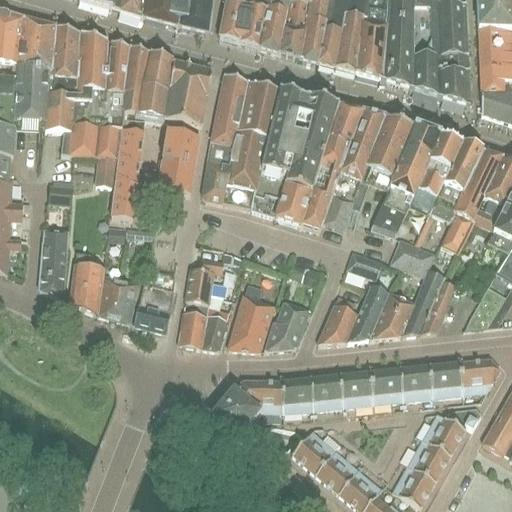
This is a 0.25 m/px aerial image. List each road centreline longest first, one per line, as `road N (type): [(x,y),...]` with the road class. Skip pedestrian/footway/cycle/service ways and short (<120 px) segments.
road 1 (residential): [(475,133),(16,0)]
road 2 (residential): [(301,369),(336,260),(193,214),(165,370)]
road 3 (residential): [(301,369),(511,346)]
road 4 (residential): [(152,369),(0,297)]
road 5 (residential): [(434,511),(511,376)]
road 6 (residential): [(101,511),(152,369)]
road 7 (residential): [(165,370),(301,369)]
road 8 (residential): [(475,133),(470,0)]
